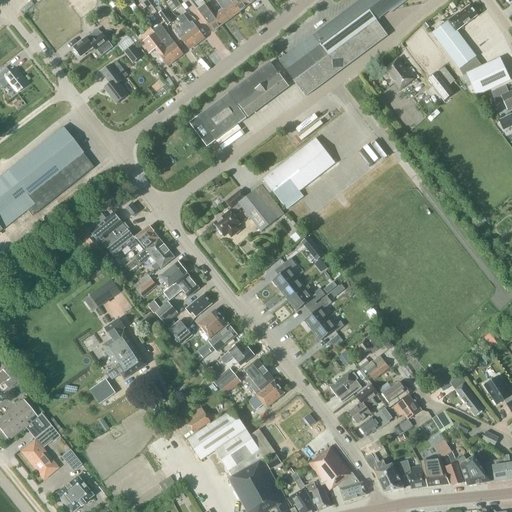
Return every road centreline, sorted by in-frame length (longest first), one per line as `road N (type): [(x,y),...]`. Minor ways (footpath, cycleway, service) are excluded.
road 1 (unclassified): [(386,507),(162,210)]
road 2 (residential): [(162,210),(436,0)]
road 3 (residential): [(117,150),(308,0)]
road 4 (unknown): [(225,511),(173,423),(152,368)]
road 5 (primary): [(386,507),(511,493)]
